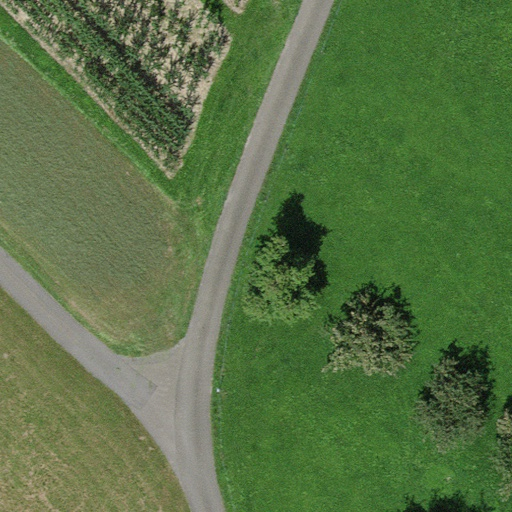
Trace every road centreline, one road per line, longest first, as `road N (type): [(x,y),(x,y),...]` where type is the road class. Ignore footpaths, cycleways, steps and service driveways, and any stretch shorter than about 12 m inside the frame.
road 1 (residential): [(327,0),(189,439)]
road 2 (residential): [(189,439),(0,252)]
